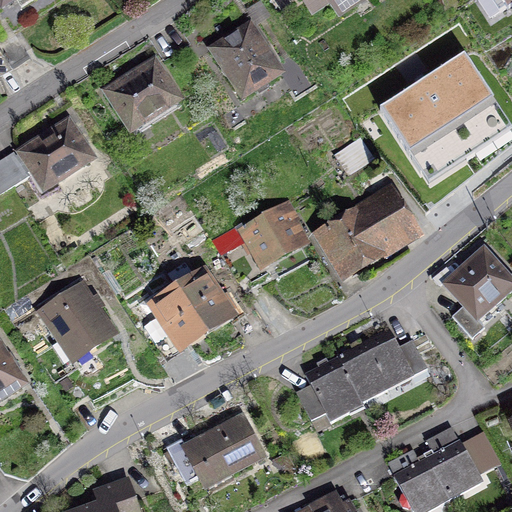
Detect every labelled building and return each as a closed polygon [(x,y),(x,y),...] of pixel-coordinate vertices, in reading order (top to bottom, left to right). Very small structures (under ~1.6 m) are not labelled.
[(0,0),(0,8),(13,0),(0,0)] [(306,0),(317,17),(334,6),(343,20),(373,0),(306,0)] [(511,0),(490,0),(502,18),(511,11),(511,0)] [(254,22),(212,51),(249,104),(291,75),(254,22)] [(511,130),(462,54),(381,107),(432,184),(511,132),(511,130)] [(159,56),(104,94),(137,140),(192,102),(159,56)] [(70,120),(17,154),(31,176),(45,198),(98,164),(70,120)] [(359,141),(336,155),(348,176),(372,162),(359,141)] [(31,176),(17,154),(0,165),(15,188),(31,176)] [(0,196),(15,188),(0,165),(0,164),(0,196)] [(392,195),(320,239),(346,281),(418,236),(392,195)] [(287,209),(246,230),(266,270),(307,249),(287,209)] [(511,291),(511,285),(483,253),(445,287),(477,323),(511,291)] [(169,274),(177,286),(193,276),(185,264),(169,274)] [(181,294),(206,333),(243,310),(229,288),(216,297),(204,279),(198,284),(193,276),(177,286),(181,294)] [(83,291),(45,314),(75,364),(113,341),(83,291)] [(181,294),(155,311),(180,350),(206,333),(181,294)] [(390,336),(341,360),(361,398),(409,374),(390,336)] [(0,342),(0,406),(29,386),(0,342)] [(364,404),(361,398),(341,360),(294,384),(308,412),(324,404),(333,420),(364,404)] [(70,379),(57,387),(72,413),(85,405),(70,379)] [(169,454),(179,473),(195,465),(202,479),(207,488),(264,459),(243,417),(169,454)] [(458,445),(426,462),(447,503),(479,486),(458,445)] [(426,462),(394,478),(411,511),(428,511),(447,503),(426,462)] [(195,465),(179,473),(186,487),(202,479),(195,465)] [(135,511),(124,483),(94,495),(98,503),(76,511),(135,511)] [(309,511),(347,511),(338,495),(309,511)]
